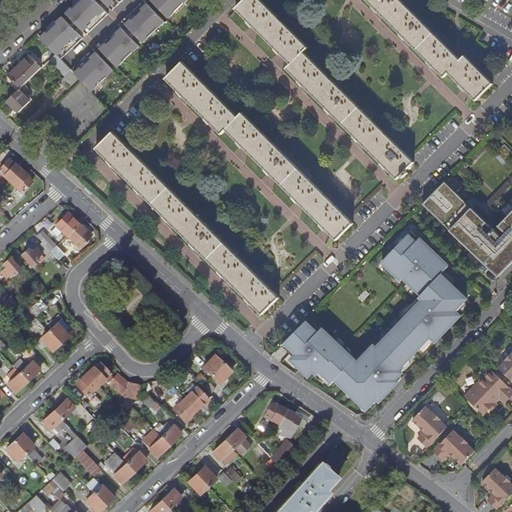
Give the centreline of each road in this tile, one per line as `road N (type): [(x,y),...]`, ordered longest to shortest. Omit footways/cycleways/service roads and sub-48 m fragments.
road 1 (unclassified): [(368,438),(511,288)]
road 2 (residential): [(119,511),(269,369)]
road 3 (residential): [(210,318),(154,368),(130,365),(100,335)]
road 4 (residential): [(100,335),(0,428)]
road 5 (residential): [(100,335),(78,309),(73,283),(120,235)]
road 6 (residential): [(120,235),(210,318)]
